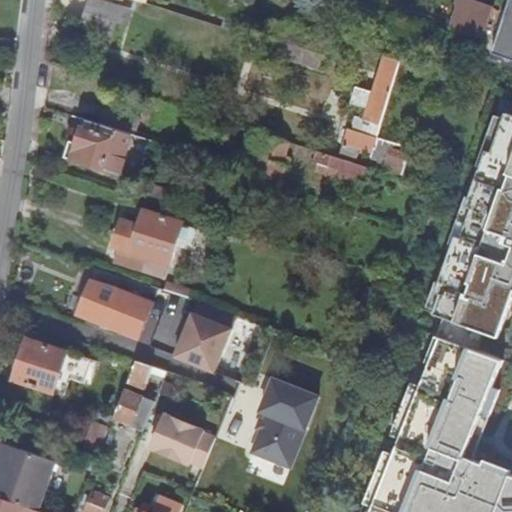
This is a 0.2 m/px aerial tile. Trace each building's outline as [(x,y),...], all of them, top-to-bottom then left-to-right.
[(113,8),(85,0),(80,0),(74,25),(103,34),(107,22),(117,24),(122,10),(113,8)] [(495,8),(473,0),(459,0),(459,1),(472,6),(463,33),(484,41),(495,8)] [(233,6),(225,30),(244,36),(251,12),(233,6)] [(511,8),(497,54),(511,59),(511,8)] [(309,31),(299,28),(298,32),(275,25),(270,39),(289,45),(286,54),(306,60),(305,63),(321,68),(328,43),(308,35),(309,31)] [(289,45),(270,39),(266,51),(305,63),(306,60),(286,54),(289,45)] [(379,140),(404,62),(387,56),(375,94),(358,89),(353,105),(370,111),(366,121),(360,119),(355,132),(350,130),(342,155),(359,160),(362,150),(383,157),(382,161),(390,164),(388,169),(415,178),(422,158),(409,154),(410,150),(379,140)] [(133,136),(136,137),(141,121),(104,110),(99,125),(133,136)] [(511,511),(511,116),(508,115),(494,156),(488,154),(468,209),(474,211),(463,241),(458,239),(438,295),(443,297),(436,317),(446,320),(487,335),(495,338),(502,320),(507,322),(511,308),(511,476),(471,460),(476,447),(470,444),(481,415),(489,418),(499,390),(492,388),(502,360),(480,352),(474,350),(443,340),(432,368),(429,367),(421,388),(412,385),(405,401),(415,405),(406,427),(397,423),(391,438),(400,442),(394,458),(385,454),(379,469),(388,473),(379,496),(370,492),(365,506),(374,510),(373,511),(511,511)] [(99,125),(79,119),(75,133),(81,135),(78,145),(70,143),(64,161),(122,179),(127,160),(125,160),(133,136),(99,125)] [(288,143),(266,135),(259,133),(246,172),(281,183),(292,168),(291,160),(283,156),(288,143)] [(137,182),(151,142),(136,137),(133,136),(125,160),(127,160),(122,179),(137,182)] [(368,169),(318,153),(315,163),(315,172),(330,177),(325,194),(356,205),(368,169)] [(139,202),(175,213),(181,197),(144,186),(139,202)] [(122,249),(168,264),(171,265),(184,225),(147,213),(141,228),(126,222),(116,247),(122,249)] [(119,257),(165,272),(168,264),(122,249),(119,257)] [(164,278),(165,272),(119,257),(117,263),(164,278)] [(154,303),(91,281),(78,317),(141,339),(154,303)] [(177,295),(191,299),(194,291),(170,283),(168,292),(177,295)] [(192,312),(197,301),(191,299),(177,295),(176,299),(174,305),(192,312)] [(235,330),(195,315),(176,358),(216,374),(235,330)] [(487,335),(446,320),(439,339),(443,340),(474,350),(480,352),(487,335)] [(16,381),(55,394),(57,387),(67,391),(71,379),(85,384),(92,362),(29,341),(16,381)] [(145,432),(169,372),(137,363),(115,420),(115,421),(145,432)] [(320,398),(275,381),(263,412),(270,415),(266,423),(263,431),(254,453),(292,468),(320,398)] [(57,387),(55,394),(65,397),(67,391),(57,387)] [(112,428),(115,421),(115,420),(100,415),(97,423),(112,428)] [(206,467),(218,439),(206,434),(207,432),(168,416),(154,449),(193,465),(194,462),(206,467)] [(102,453),(112,428),(97,423),(96,426),(87,448),(91,449),(102,453)] [(38,511),(57,462),(7,446),(0,463),(0,497),(38,511)] [(98,464),(102,453),(91,449),(88,460),(98,464)] [(87,511),(106,511),(111,500),(95,494),(87,511)] [(38,511),(0,497),(0,511),(38,511)] [(182,511),(185,506),(162,497),(156,511),(151,511),(153,508),(146,505),(143,511),(182,511)]
